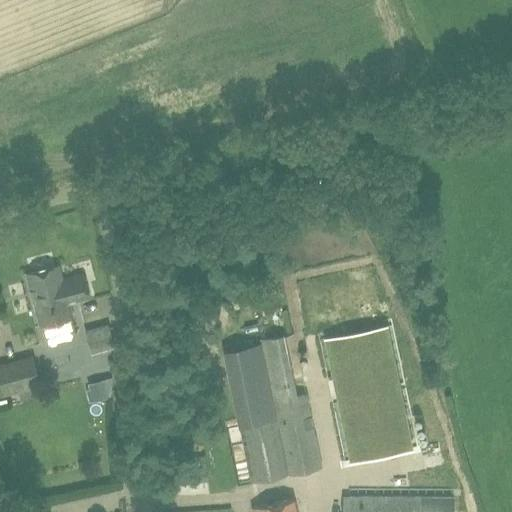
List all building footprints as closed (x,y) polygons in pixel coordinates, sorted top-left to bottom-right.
[(89,297),(86,289),(82,273),(62,279),(58,265),(25,274),(39,325),(72,316),(68,303),(89,297)] [(108,327),(90,331),(96,351),(113,346),(108,327)] [(321,467),(293,333),(260,340),(276,418),(239,426),(251,482),(321,467)] [(239,426),(276,418),(260,340),(223,347),(239,426)] [(40,384),(33,359),(0,367),(0,394),(0,395),(40,384)] [(83,400),(102,398),(101,378),(81,379),(83,400)] [(204,456),(170,460),(173,484),(207,480),(204,456)] [(453,511),(453,498),(423,498),(343,497),(342,511),(453,511)] [(295,511),(293,499),(251,507),(251,511),(295,511)]
